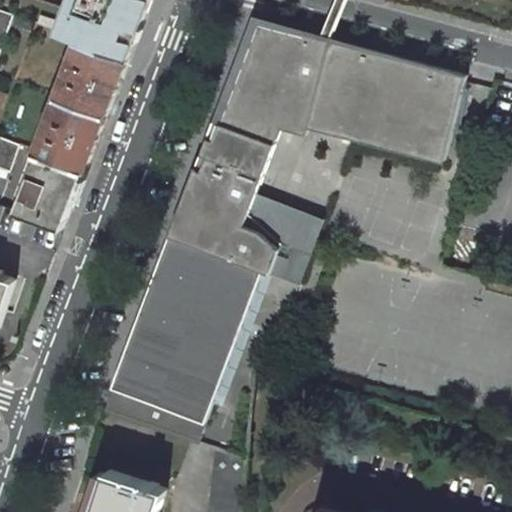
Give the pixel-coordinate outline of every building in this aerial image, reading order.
[(82,0),(81,6),(72,2),(61,31),(82,39),(131,58),(137,40),(131,38),(135,26),(142,29),(152,0),(82,0)] [(347,0),(336,0),(324,33),(334,35),(347,0)] [(0,56),(16,14),(0,9),(0,166),(11,171),(21,144),(0,135),(0,56)] [(38,22),(56,29),(59,20),(41,13),(38,22)] [(135,26),(131,38),(137,40),(142,29),(135,26)] [(209,156),(204,170),(197,164),(171,234),(265,270),(271,272),(283,242),(250,212),(258,192),(283,127),(310,136),(312,125),(347,125),(345,133),(381,133),(378,142),(415,141),(413,149),(449,149),(451,142),(467,81),(469,74),(332,39),(334,35),(324,33),(323,37),(280,26),(275,45),(274,53),(253,39),(216,138),(210,136),(203,153),(209,156)] [(82,39),(60,95),(110,114),(131,58),(82,39)] [(0,120),(10,94),(0,90),(0,120)] [(88,170),(110,114),(60,95),(39,151),(88,170)] [(88,170),(39,151),(24,192),(26,193),(20,209),(67,227),(88,170)] [(300,283),(325,218),(258,192),(250,212),(283,242),(271,272),(300,283)] [(113,385),(207,421),(265,270),(171,234),(113,385)] [(0,326),(1,327),(18,279),(0,272),(0,326)] [(207,421),(113,385),(103,409),(200,440),(207,421)] [(211,511),(242,511),(249,457),(218,447),(211,511)] [(110,469),(95,511),(160,511),(168,488),(110,469)]
